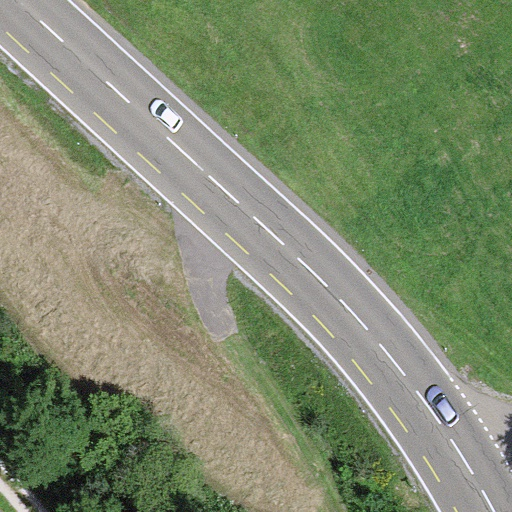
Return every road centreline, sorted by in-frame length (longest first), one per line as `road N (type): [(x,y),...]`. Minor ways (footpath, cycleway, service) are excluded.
road 1 (primary): [(480,511),(460,467),(290,270),(0,2)]
road 2 (track): [(329,511),(301,446),(213,319),(196,267),(214,199)]
